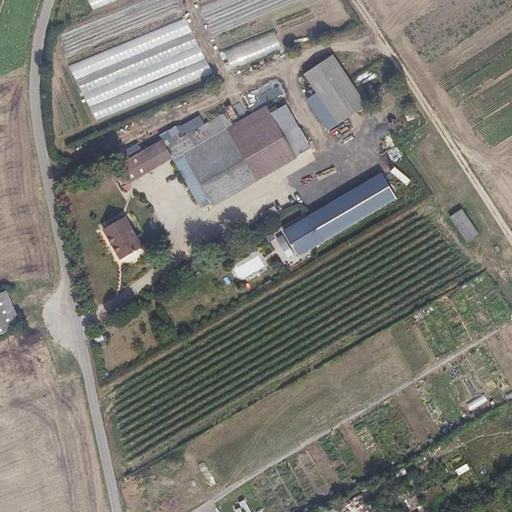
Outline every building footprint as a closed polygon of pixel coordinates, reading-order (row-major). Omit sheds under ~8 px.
[(88,0),(92,8),(115,0),(88,0)] [(190,19),(72,61),(92,118),(210,77),(190,19)] [(68,49),(90,46),(88,33),(73,35),(72,28),(65,29),(68,49)] [(275,30),(224,49),(231,68),(282,49),(275,30)] [(335,54),(305,72),(337,125),(367,106),(335,54)] [(277,78),(244,95),(252,110),(285,94),(277,78)] [(258,179),(229,128),(185,153),(214,203),(258,179)] [(171,156),(162,140),(118,164),(128,181),(171,156)] [(214,203),(185,153),(174,158),(203,209),(214,203)] [(384,173),(283,229),(298,256),(399,200),(384,173)] [(449,216),(466,243),(479,234),(461,208),(449,216)] [(103,227),(120,257),(141,245),(125,215),(103,227)] [(239,278),(264,268),(259,257),(235,267),(239,278)] [(0,289),(0,330),(22,321),(7,286),(0,289)] [(107,345),(103,336),(96,339),(99,348),(107,345)] [(236,511),(251,511),(246,499),(233,504),(236,511)]
